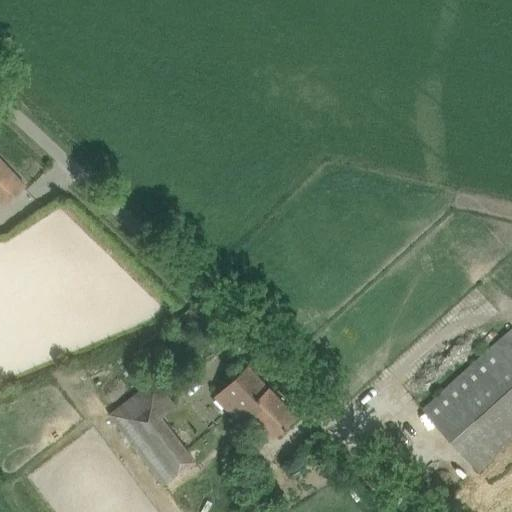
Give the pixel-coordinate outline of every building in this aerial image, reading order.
[(26,185),(0,157),(0,200),(4,205),(26,185)] [(511,327),(423,409),(479,471),(511,440),(511,327)] [(255,412),(276,436),(297,416),(269,386),(266,388),(247,368),(232,381),(214,396),(240,426),(255,412)] [(110,414),(163,484),(195,460),(161,415),(175,405),(155,380),(110,414)] [(250,491),(259,508),(282,495),(271,473),(263,477),(266,482),(250,491)]
